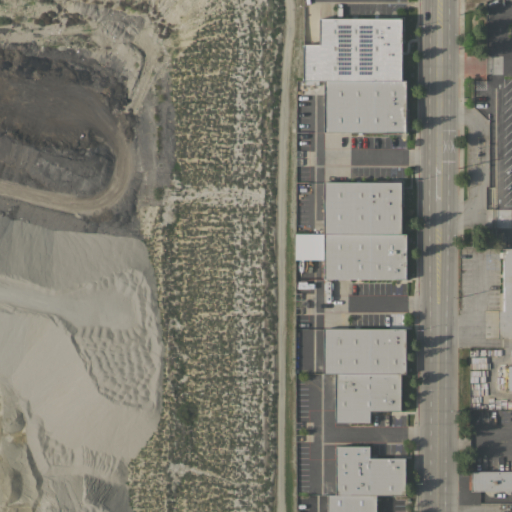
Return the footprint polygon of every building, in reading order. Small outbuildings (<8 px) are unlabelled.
[(303,81),(303,44),(319,44),(319,18),(401,18),(401,81),(323,81),(303,81)] [(406,81),(405,132),(323,132),(323,81),(401,81),(406,81)] [(323,233),(323,181),(401,181),(401,234),(323,233)] [(405,234),(405,279),(323,278),(323,259),(294,259),(294,233),(323,233),(401,234),(405,234)] [(511,248),(511,338),(498,338),(498,309),(502,309),(502,248),(511,248)] [(322,373),(323,328),(405,328),(405,373),(400,373),(334,373),(322,373)] [(511,390),(510,390),(510,395),(501,395),(501,390),(504,390),(504,365),(511,365),(511,390)] [(400,410),(369,410),(369,422),(334,422),(334,373),(400,373),(400,410)] [(335,494),(335,446),(369,446),(369,457),(405,457),(405,494),(375,494),(335,494)] [(511,471),(511,491),(470,491),(470,489),(468,489),(468,473),(470,473),(470,471),(511,471)] [(375,511),(326,511),(326,494),(335,494),(375,494),(375,511)]
